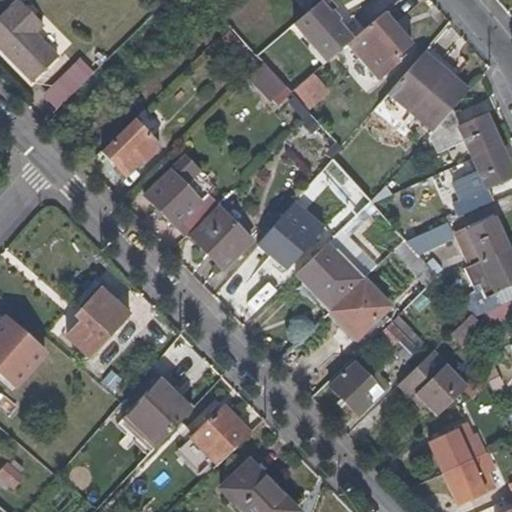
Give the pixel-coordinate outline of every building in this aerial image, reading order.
[(59,54),(36,31),(51,16),(36,0),(11,0),(0,11),(0,48),(31,81),(59,54)] [(347,44),(358,34),(330,0),(322,0),(293,25),(325,63),(347,44)] [(394,57),(410,45),(393,25),(397,21),(387,10),(358,34),(347,44),(377,79),(397,62),(394,57)] [(459,72),(428,47),(423,52),(454,78),(459,72)] [(247,67),(256,56),(249,48),(238,58),(247,67)] [(469,91),(454,78),(423,52),(387,94),(433,132),(452,111),(469,91)] [(253,74),(264,64),(256,56),(247,67),(253,74)] [(57,109),(92,75),(79,61),(43,95),(57,109)] [(273,74),(264,64),(253,74),(257,77),(263,83),(273,74)] [(267,89),(278,80),(273,74),(263,83),(267,89)] [(313,76),(292,93),(308,113),(329,95),(313,76)] [(95,139),(128,107),(120,99),(109,110),(107,107),(85,129),(95,139)] [(466,143),(460,129),(452,111),(433,132),(430,135),(438,154),(466,143)] [(500,146),(486,116),(460,129),(466,143),(473,158),(500,146)] [(158,148),(134,122),(102,153),(125,177),(141,161),(144,162),(158,148)] [(511,177),(511,173),(500,146),(473,158),(481,176),(486,189),(511,177)] [(199,203),(174,176),(178,172),(173,167),(144,196),(174,227),(192,209),(199,203)] [(486,189),(481,176),(471,181),(476,193),(454,203),(460,216),(491,202),(486,189)] [(240,199),(231,190),(225,196),(234,205),(240,199)] [(321,233),(292,206),(269,231),(297,258),(321,233)] [(184,237),(202,219),(192,209),(174,227),(184,237)] [(222,270),(249,242),(229,220),(219,209),(190,237),(222,270)] [(508,249),(495,218),(479,226),(468,231),(467,229),(456,234),(468,262),(470,266),(508,249)] [(450,239),(444,223),(404,241),(416,254),(450,239)] [(416,254),(404,241),(392,251),(426,288),(437,278),(416,254)] [(304,284),(336,255),(327,246),(296,276),(304,284)] [(501,304),(496,290),(511,283),(511,259),(508,249),(470,266),(480,288),(455,298),(470,315),(472,317),(486,311),(502,305),(501,304)] [(373,270),(356,252),(345,264),(361,281),(373,270)] [(345,264),(336,255),(304,284),(354,337),(387,308),(361,281),(345,264)] [(511,299),(511,283),(496,290),(501,304),(511,299)] [(89,357),(127,314),(98,287),(73,314),(78,319),(64,335),(89,357)] [(488,329),(511,318),(511,313),(509,306),(483,317),(488,329)] [(379,334),(390,324),(396,318),(387,308),(354,337),(364,348),(379,334)] [(401,334),(413,321),(403,311),(396,318),(390,324),(401,334)] [(0,372),(14,385),(43,352),(4,317),(0,321),(0,372)] [(396,389),(435,426),(468,391),(429,355),(396,389)] [(390,386),(361,356),(329,386),(330,388),(357,416),(390,386)] [(506,397),(491,365),(483,373),(499,408),(503,400),(506,397)] [(188,408),(157,377),(119,416),(151,448),(188,408)] [(214,465),(246,433),(220,407),(188,438),(214,465)] [(472,439),(466,424),(454,428),(456,431),(462,444),(472,439)] [(470,461),(462,444),(456,431),(429,443),(443,473),(470,461)] [(485,455),(477,437),(472,439),(462,444),(470,461),(485,455)] [(493,471),(485,455),(470,461),(478,479),(488,474),(492,473),(493,471)] [(292,511),(296,508),(246,460),(220,490),(243,511),(292,511)] [(483,493),(478,479),(470,461),(443,473),(457,504),(483,493)] [(21,476),(6,462),(0,468),(0,476),(11,487),(18,480),(21,476)] [(495,490),(488,474),(478,479),(483,493),(485,494),(495,490)]
